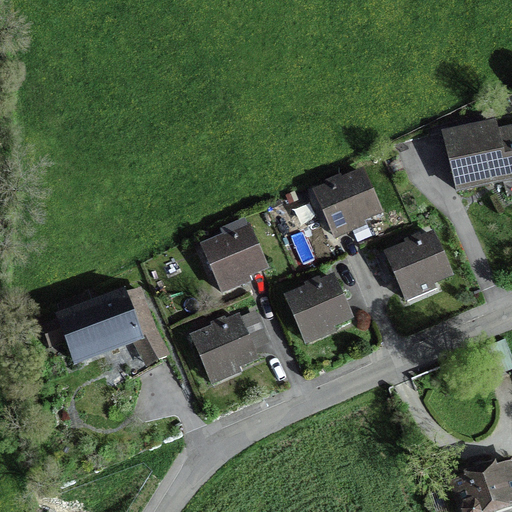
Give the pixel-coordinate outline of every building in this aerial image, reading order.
[(485,129),(442,139),(455,192),(511,178),(511,132),(488,138),(485,129)] [(331,233),(332,233),(377,214),(361,177),(315,197),(331,233)] [(201,251),(217,289),(264,269),(248,232),(201,251)] [(432,239),(386,259),(402,296),(448,276),(432,239)] [(348,319),(332,282),(286,302),(302,339),(348,319)] [(73,365),(152,335),(136,293),(123,298),(122,297),(57,322),(73,365)] [(253,360),(238,323),(191,342),(207,379),(253,360)] [(490,378),(511,368),(511,365),(503,341),(480,351),(490,378)] [(492,468),(484,471),(464,477),(463,479),(449,484),(458,511),(499,511),(507,510),(508,508),(511,506),(511,474),(508,464),(494,469),(492,468)]
